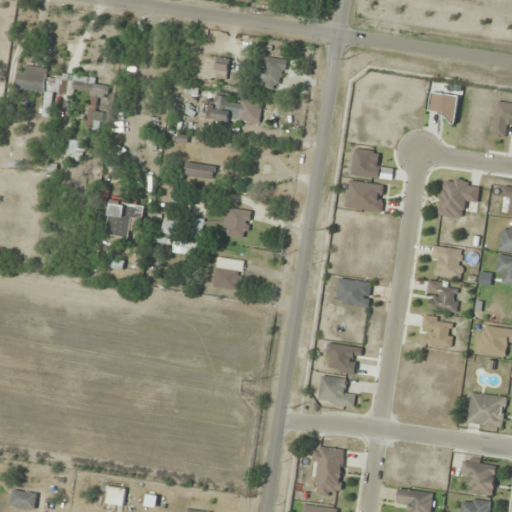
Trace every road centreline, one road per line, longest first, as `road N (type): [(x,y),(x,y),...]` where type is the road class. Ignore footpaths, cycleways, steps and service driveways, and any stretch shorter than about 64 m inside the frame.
road 1 (tertiary): [(346,0),(266,511)]
road 2 (tertiary): [(100,0),(511,60)]
road 3 (residential): [(364,511),(420,152)]
road 4 (residential): [(281,417),(511,451)]
